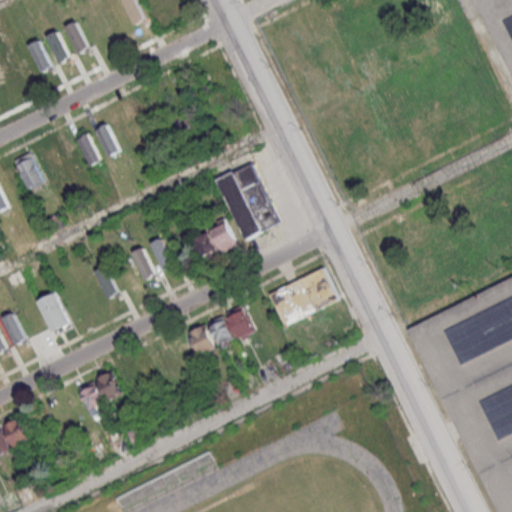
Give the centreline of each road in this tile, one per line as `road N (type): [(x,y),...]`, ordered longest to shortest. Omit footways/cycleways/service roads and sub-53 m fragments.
road 1 (tertiary): [(469,511),(215,0)]
road 2 (residential): [(0,396),(506,144)]
road 3 (residential): [(0,132),(261,0)]
